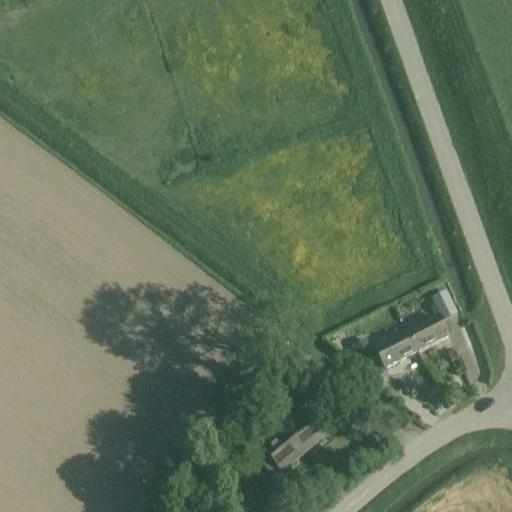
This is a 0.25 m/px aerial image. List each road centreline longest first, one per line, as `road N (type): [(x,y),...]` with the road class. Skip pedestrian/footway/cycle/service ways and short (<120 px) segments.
road 1 (unclassified): [(511,346),(386,0)]
road 2 (unclassified): [(341,511),(425,445),(511,400)]
